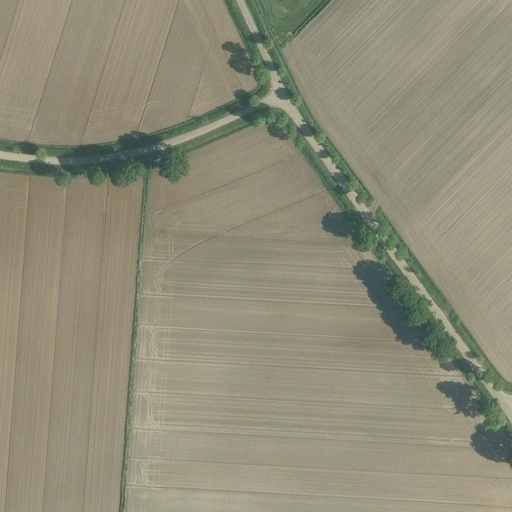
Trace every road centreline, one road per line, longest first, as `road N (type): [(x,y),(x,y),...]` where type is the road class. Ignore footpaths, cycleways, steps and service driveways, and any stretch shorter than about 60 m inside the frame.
road 1 (unclassified): [(509,419),(280,100)]
road 2 (unclassified): [(280,100),(190,138),(96,162),(0,155)]
